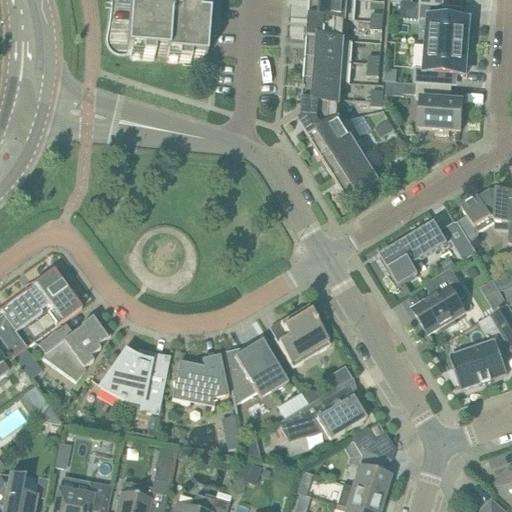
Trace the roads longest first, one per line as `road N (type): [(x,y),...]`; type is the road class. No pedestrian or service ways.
road 1 (residential): [(325,258),(238,311),(179,324),(150,319),(121,301),(72,240),(56,233),(0,267)]
road 2 (unclassified): [(241,146),(28,98)]
road 3 (unclassified): [(438,444),(325,258)]
road 4 (residential): [(503,150),(325,258)]
road 5 (residential): [(252,0),(241,146)]
road 6 (unclassified): [(325,258),(272,172),(241,146)]
